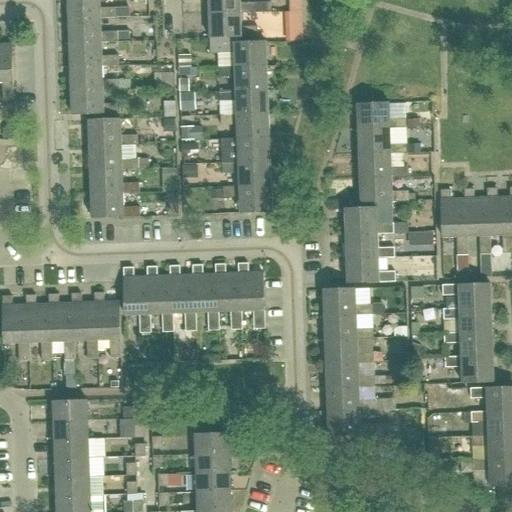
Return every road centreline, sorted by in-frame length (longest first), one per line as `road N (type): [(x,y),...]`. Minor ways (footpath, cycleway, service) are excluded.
road 1 (residential): [(296,466),(291,264),(282,250),(48,254)]
road 2 (residential): [(48,254),(42,3),(0,4)]
road 3 (residential): [(443,511),(296,466)]
road 4 (residential): [(26,511),(24,439),(0,396)]
